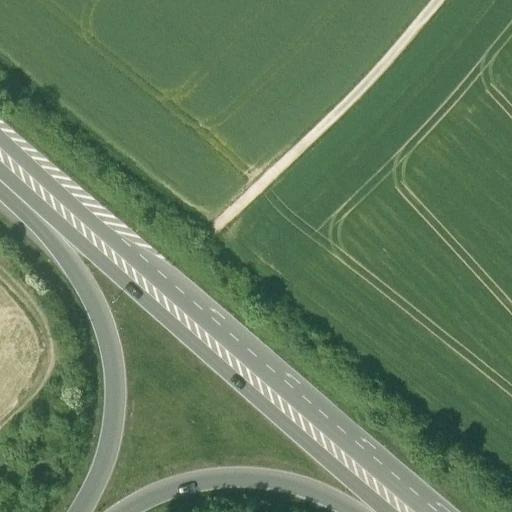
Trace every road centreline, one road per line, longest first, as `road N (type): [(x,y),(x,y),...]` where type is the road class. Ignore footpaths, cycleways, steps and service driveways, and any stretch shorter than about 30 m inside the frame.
road 1 (track): [(439,0),(383,68),(222,223),(0,54)]
road 2 (trunk): [(49,201),(396,511)]
road 3 (trunk): [(49,201),(87,275),(116,376),(113,437),(88,511)]
road 4 (trunk): [(123,511),(190,485),(227,480),(302,489),(366,511)]
road 5 (track): [(0,432),(44,391),(58,358),(47,318),(0,273)]
